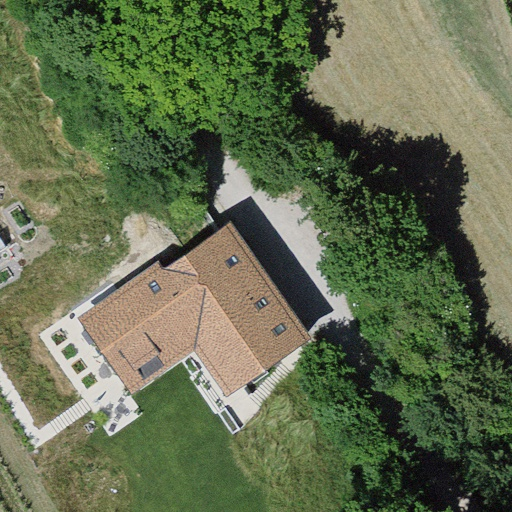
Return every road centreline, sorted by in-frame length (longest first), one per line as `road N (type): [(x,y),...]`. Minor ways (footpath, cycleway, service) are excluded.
road 1 (track): [(489,511),(351,316),(223,159),(135,0)]
road 2 (track): [(0,217),(163,226),(257,201)]
